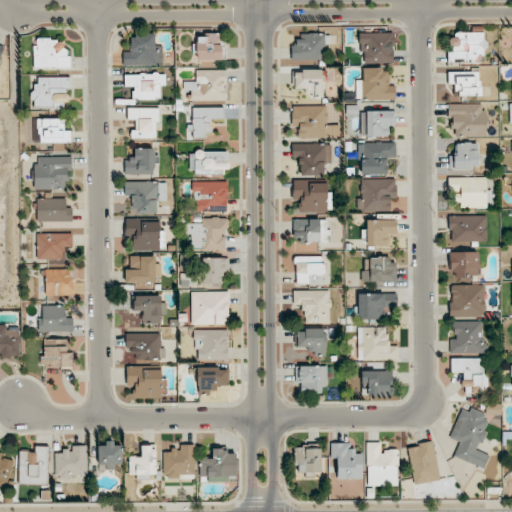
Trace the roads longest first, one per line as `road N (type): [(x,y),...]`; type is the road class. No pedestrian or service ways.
road 1 (residential): [(253,0),(253,485),(261,511)]
road 2 (residential): [(266,511),(275,418),(269,0)]
road 3 (residential): [(34,7),(50,16),(511,12)]
road 4 (residential): [(104,418),(97,0)]
road 5 (residential): [(422,0),(426,382),(418,409)]
road 6 (residential): [(418,409),(409,416),(53,418),(21,406)]
